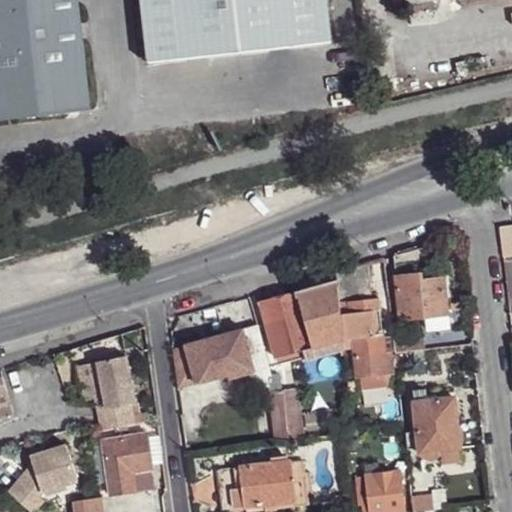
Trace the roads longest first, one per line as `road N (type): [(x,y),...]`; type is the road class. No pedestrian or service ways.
road 1 (residential): [(472,194),(511,511)]
road 2 (secondary): [(511,143),(459,158),(239,255)]
road 3 (secondary): [(239,255),(472,194)]
road 4 (residential): [(185,511),(160,282)]
road 5 (secondary): [(160,282),(0,329)]
